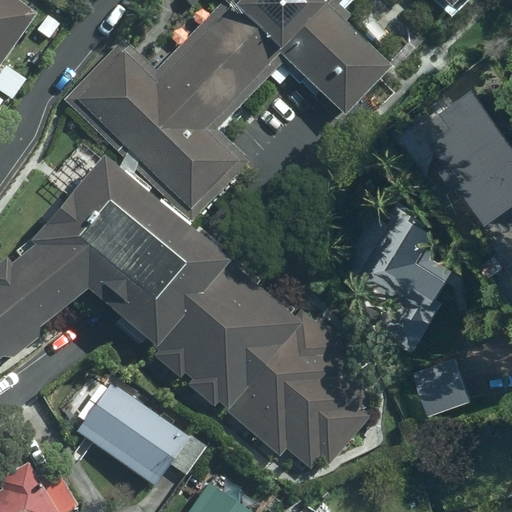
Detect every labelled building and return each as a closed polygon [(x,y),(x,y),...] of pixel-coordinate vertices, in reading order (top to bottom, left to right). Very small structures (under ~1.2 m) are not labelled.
[(0,0),(0,64),(32,20),(4,0),(0,0)] [(131,175),(184,225),(253,167),(218,132),(279,71),(336,126),(388,74),(324,10),(334,0),(423,0),(446,22),(467,0),(214,0),(217,3),(153,68),(118,33),(52,99),(117,161),(131,175)] [(511,144),(477,94),(440,119),(454,140),(431,155),(444,173),(433,181),(451,206),(458,202),(482,237),(511,216),(511,144)] [(0,357),(73,298),(113,328),(272,464),(283,452),(316,479),(379,405),(331,365),(339,355),(213,250),(184,225),(128,180),(131,175),(117,161),(113,168),(98,156),(30,239),(0,263),(0,357)] [(388,227),(372,216),(330,275),(380,310),(367,328),(411,359),(441,315),(433,309),(453,279),(422,258),(429,248),(391,221),(388,227)] [(511,269),(509,272),(511,276),(511,284),(503,292),(511,303),(511,269)] [(473,404),(456,358),(412,374),(430,421),(473,404)] [(75,433),(149,489),(184,442),(110,387),(75,433)] [(34,479),(32,476),(0,491),(0,511),(63,511),(73,507),(55,469),(34,479)] [(242,511),(208,486),(188,511),(242,511)]
